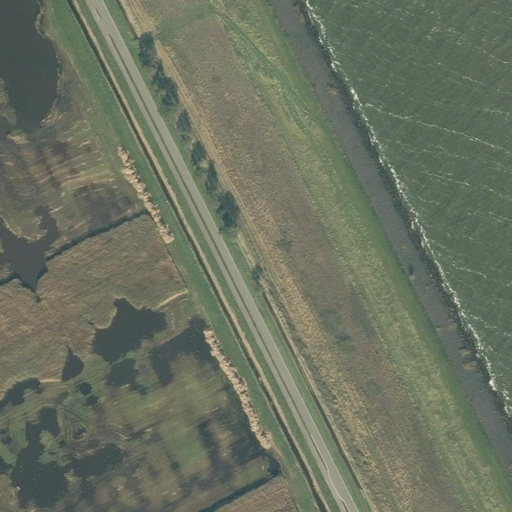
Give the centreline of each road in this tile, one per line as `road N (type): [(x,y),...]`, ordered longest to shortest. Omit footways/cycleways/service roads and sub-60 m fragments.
road 1 (tertiary): [(346,511),(94,0)]
road 2 (track): [(295,90),(215,5),(113,55)]
